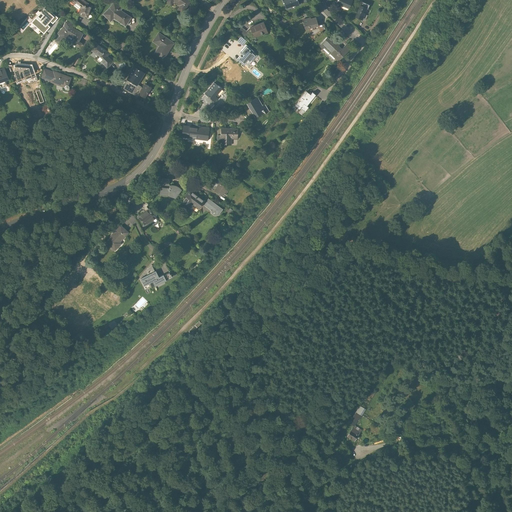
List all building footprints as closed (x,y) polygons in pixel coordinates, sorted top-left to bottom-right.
[(88,0),(74,0),(74,1),(83,8),(80,14),(92,19),(95,12),(93,11),(95,5),(88,0)] [(193,0),(170,0),(169,1),(174,4),(177,0),(184,5),(181,9),(186,13),(194,1),(193,0)] [(112,8),(106,13),(113,21),(117,18),(128,26),(134,17),(124,9),(126,7),(117,1),(112,8)] [(369,8),(361,4),(356,15),(364,19),(365,18),(367,13),(369,8)] [(58,23),(59,19),(40,9),(38,13),(32,16),(34,22),(41,19),(47,22),(49,30),(56,28),(55,24),(58,23)] [(313,17),(305,19),(308,29),(321,25),(318,17),(314,18),(313,17)] [(76,23),(68,21),(67,25),(60,32),(63,35),(58,41),(63,45),(69,39),(68,39),(71,35),(77,38),(75,43),(83,47),(85,43),(82,41),(86,33),(76,27),(76,23)] [(267,21),(253,26),(254,29),(257,36),(270,31),(267,21)] [(254,29),(253,26),(249,30),(245,26),(240,32),(246,36),(251,31),(254,29)] [(178,43),(162,32),(155,41),(162,46),(157,54),(166,60),(178,43)] [(330,37),(322,45),(325,48),(326,47),(341,61),(354,47),(350,42),(344,48),(341,45),(342,43),(335,36),(332,39),(330,37)] [(53,42),(44,51),(48,56),(58,47),(53,42)] [(110,67),(116,61),(110,55),(113,52),(99,43),(94,50),(104,56),(102,59),(110,67)] [(244,50),(234,57),(241,67),(255,58),(247,46),(242,49),(244,50)] [(18,64),(15,63),(14,71),(18,72),(18,73),(27,74),(29,80),(40,76),(35,64),(18,62),(18,64)] [(148,72),(138,66),(131,79),(141,84),(148,72)] [(7,67),(0,69),(0,82),(11,79),(7,67)] [(71,86),(71,85),(74,77),(56,71),(47,68),(44,77),(53,80),(53,81),(68,87),(68,88),(68,89),(69,89),(70,89),(71,89),(72,88),(72,87),(72,86),(71,86)] [(117,70),(112,78),(123,83),(127,75),(117,70)] [(151,91),(141,84),(131,79),(127,88),(141,96),(142,93),(148,97),(151,91)] [(225,88),(218,82),(208,93),(218,101),(221,98),(218,96),(225,88)] [(309,94),(306,92),(296,105),(304,112),(308,107),(306,106),(315,95),(312,92),(311,93),(310,92),(309,94)] [(265,104),(260,95),(249,102),(258,116),(267,110),(268,111),(272,109),(268,102),(265,104)] [(208,130),(184,127),(182,138),(207,140),(208,130)] [(238,129),(221,129),(221,136),(221,142),(221,145),(231,145),(231,139),(237,139),(238,133),(238,129)] [(218,184),(214,191),(223,197),(226,192),(227,193),(231,187),(220,181),(221,179),(213,174),(210,179),(218,184)] [(170,179),(161,178),(160,188),(169,189),(169,186),(170,179)] [(171,186),(169,186),(168,196),(175,199),(182,191),(181,189),(179,188),(178,187),(177,186),(175,186),(174,186),(172,185),(171,186)] [(168,196),(169,189),(160,188),(160,196),(168,196)] [(189,190),(184,196),(189,200),(186,205),(190,208),(192,206),(199,211),(203,205),(205,202),(189,190)] [(223,210),(208,199),(205,202),(203,205),(210,211),(211,214),(214,217),(218,216),(223,210)] [(159,222),(149,210),(139,218),(145,227),(151,223),(154,226),(159,222)] [(129,233),(121,225),(106,241),(115,250),(122,243),(120,242),(129,233)] [(155,271),(140,279),(144,286),(152,281),(155,286),(166,280),(163,274),(159,277),(155,271)] [(103,279),(98,274),(92,281),(97,286),(103,279)] [(93,289),(82,300),(91,308),(99,300),(94,296),(97,292),(93,289)] [(149,302),(142,296),(132,306),(137,310),(138,309),(140,311),(149,302)] [(115,320),(108,324),(111,328),(117,324),(115,320)] [(189,332),(191,334),(201,324),(199,322),(189,332)] [(366,410),(360,406),(356,412),(361,416),(366,410)] [(361,416),(356,412),(353,417),(358,421),(361,416)] [(361,433),(353,427),(346,436),(355,442),(361,433)]
